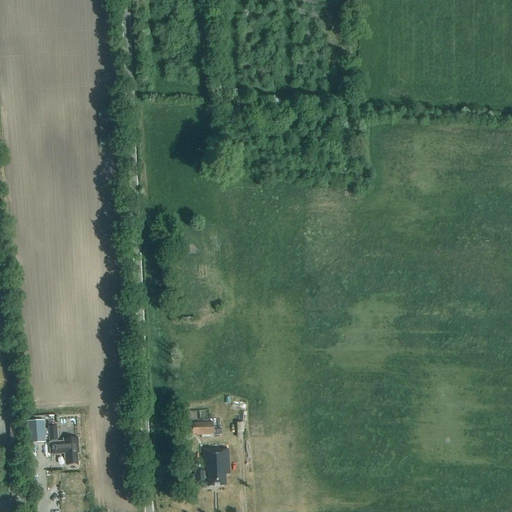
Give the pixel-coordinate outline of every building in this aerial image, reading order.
[(45,443),(44,421),(27,422),(28,444),(45,443)] [(10,425),(12,444),(26,443),(24,423),(10,425)] [(214,424),(190,425),(190,436),(215,435),(214,424)] [(57,427),(49,428),(50,442),(51,441),(51,444),(50,444),(51,456),(65,455),(65,462),(68,462),(69,465),(77,465),(77,455),(79,454),(78,439),(63,440),(64,443),(56,443),(56,441),(58,441),(57,427)] [(220,448),(203,449),(204,472),(196,472),(197,482),(204,481),(204,479),(209,478),(209,488),(226,487),(225,476),(230,475),(229,450),(220,450),(220,448)]
